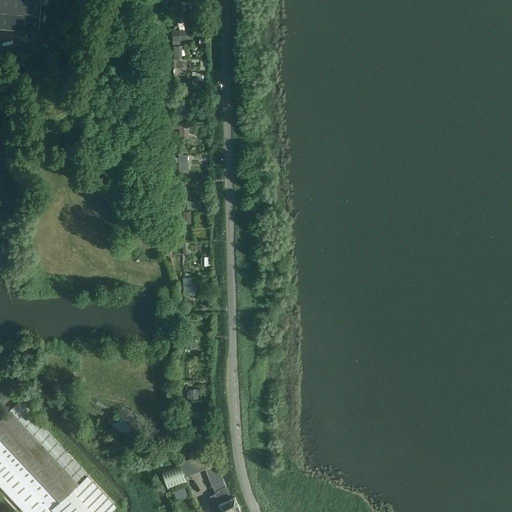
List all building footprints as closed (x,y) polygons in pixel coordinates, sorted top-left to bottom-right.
[(0,0),(0,26),(39,30),(41,0),(0,0)] [(184,39),(183,30),(175,31),(175,44),(180,43),(179,39),(184,39)] [(175,44),(174,57),(183,57),(183,44),(175,44)] [(185,69),(185,61),(176,61),(177,70),(185,69)] [(185,105),(185,96),(175,96),(175,105),(177,105),(177,110),(188,110),(188,106),(187,106),(187,105),(185,105)] [(188,134),(188,123),(179,123),(175,124),(175,128),(180,128),(180,134),(188,134)] [(187,170),(188,155),(179,155),(179,157),(176,157),(176,166),(179,166),(179,170),(187,170)] [(189,254),(189,249),(189,244),(181,244),(182,254),(189,254)] [(193,287),(193,279),(181,279),(182,288),(193,287)] [(194,345),(194,338),(184,339),(184,349),(195,348),(195,345),(194,345)] [(108,511),(116,505),(35,418),(38,415),(22,398),(0,418),(0,485),(25,511),(47,511),(52,508),(55,511),(108,511)] [(109,415),(104,425),(122,434),(127,424),(109,415)] [(203,456),(203,448),(196,448),(196,450),(194,450),(194,455),(196,455),(196,457),(203,456)] [(188,483),(180,462),(161,469),(169,490),(188,483)] [(223,480),(218,466),(207,470),(213,484),(223,480)] [(226,487),(224,481),(213,486),(215,491),(218,490),(226,487)] [(174,489),(178,499),(190,495),(187,485),(174,489)] [(240,511),(238,505),(235,498),(231,499),(226,487),(218,490),(219,492),(215,494),(219,504),(221,511),(240,511)]
